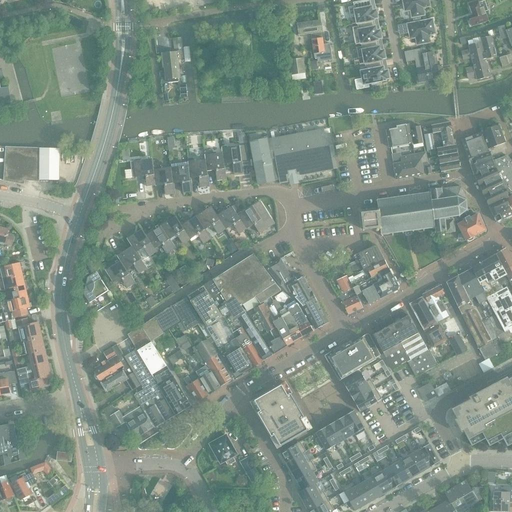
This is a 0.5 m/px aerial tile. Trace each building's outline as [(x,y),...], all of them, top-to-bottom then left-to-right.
[(355,17),(356,23),(374,20),(373,19),(377,18),(376,11),(372,11),(369,0),(366,0),(352,3),(353,7),(348,8),(350,18),(355,17)] [(428,0),(402,0),(405,11),(410,10),(412,18),(424,15),(422,8),(429,7),(428,0)] [(486,2),(493,0),(476,0),(478,4),(469,6),(472,16),(467,17),(469,22),(468,23),(469,27),(487,21),(484,12),(487,11),(484,2),(486,1),(486,2)] [(352,28),(355,44),(378,40),(377,39),(381,38),(380,31),(376,31),(374,20),(356,23),(357,27),(352,28)] [(432,20),(407,25),(410,39),(415,38),(417,45),(429,43),(428,35),(435,34),(432,20)] [(310,33),(311,37),(316,36),(315,33),(321,32),(320,22),(297,25),(299,35),(310,33)] [(493,36),(491,37),(491,40),(498,38),(497,35),(499,34),(500,38),(506,36),(511,49),(511,28),(504,31),(503,28),(497,29),(498,30),(492,32),(493,36)] [(324,53),(321,32),(315,33),(316,36),(311,37),(313,54),(324,53)] [(461,52),(462,56),(494,49),(491,40),(491,37),(480,39),(481,43),(477,43),(476,40),(467,42),(469,50),(461,52)] [(363,57),(364,64),(381,60),(381,59),(385,59),(383,51),(380,52),(378,40),(355,44),(355,45),(360,44),(361,47),(356,48),(358,58),(363,57)] [(424,49),(404,53),(406,62),(414,61),(418,77),(416,78),(417,85),(428,83),(427,81),(439,79),(436,65),(435,65),(432,52),(425,54),(424,49)] [(471,58),(473,68),(486,64),(485,61),(487,60),(496,58),(494,49),(462,56),(463,60),(471,58)] [(162,60),(164,59),(166,80),(167,80),(168,83),(178,82),(177,79),(179,79),(177,58),(180,58),(179,51),(162,53),(162,60)] [(502,68),(511,65),(511,64),(509,55),(499,58),(502,68)] [(306,79),(305,74),(303,58),(288,60),(290,76),(292,76),(293,81),(306,79)] [(384,72),(381,60),(364,64),(365,67),(360,68),(362,79),(367,78),(368,84),(371,83),(372,85),(378,84),(378,82),(385,81),(385,79),(389,79),(387,71),(384,72)] [(486,64),(473,68),(465,70),(467,79),(475,77),(476,81),(489,78),(486,64)] [(0,103),(11,102),(8,83),(0,84),(0,81),(0,103)] [(184,85),(179,85),(181,98),(185,98),(188,97),(186,85),(184,85)] [(432,134),(440,132),(452,130),(450,122),(431,126),(432,134)] [(389,149),(412,144),(409,129),(409,128),(408,125),(400,126),(401,128),(386,131),(389,149)] [(420,126),(409,128),(409,129),(412,144),(412,145),(423,143),(420,126)] [(481,132),(482,133),(487,150),(488,150),(489,150),(504,144),(498,126),(481,132)] [(266,139),(250,142),(258,185),(274,182),(273,181),(279,180),(279,184),(290,182),(289,180),(296,179),(296,181),(298,180),(301,180),(300,174),(318,170),(318,172),(336,168),(334,158),(333,150),(330,135),(330,134),(329,128),(322,129),(288,136),(266,140),(266,139)] [(440,132),(443,147),(455,145),(452,130),(440,132)] [(238,133),(239,144),(247,143),(247,140),(244,133),(238,133)] [(498,226),(511,216),(511,213),(505,199),(508,198),(506,195),(507,195),(495,169),(488,150),(487,150),(482,133),(462,141),(474,177),(498,226)] [(437,149),(438,156),(456,153),(455,145),(443,147),(437,149)] [(221,149),(222,153),(223,165),(232,164),(233,174),(242,173),(241,162),(247,161),(246,146),(239,147),(221,149)] [(16,180),(36,182),(37,148),(6,148),(5,148),(2,181),(16,183),(16,180)] [(60,149),(37,148),(36,182),(39,182),(40,181),(60,181),(60,149)] [(204,156),(205,159),(206,172),(215,171),(216,181),(225,180),(223,165),(222,153),(216,154),(215,150),(204,151),(205,156),(204,156)] [(511,166),(504,157),(493,161),(489,150),(488,150),(495,169),(507,195),(506,195),(508,198),(505,199),(511,213),(511,166)] [(425,174),(431,173),(430,167),(428,167),(427,163),(425,153),(400,158),(401,163),(393,165),(396,181),(423,175),(422,169),(424,169),(425,174)] [(438,156),(440,164),(458,161),(456,153),(438,156)] [(155,186),(153,170),(152,159),(130,162),(131,170),(125,170),(125,178),(145,176),(146,187),(155,186)] [(187,161),(187,163),(188,166),(189,179),(198,178),(199,188),(208,187),(206,172),(205,159),(187,161)] [(460,169),(458,161),(440,164),(441,173),(460,169)] [(170,165),(170,168),(172,184),(181,183),(182,194),(191,193),(189,179),(188,166),(187,163),(170,165)] [(170,168),(153,170),(155,186),(164,185),(165,196),(173,195),(172,184),(170,168)] [(474,235),(480,232),(485,230),(477,215),(474,216),(471,210),(468,210),(468,209),(467,210),(466,202),(467,200),(467,199),(466,199),(460,187),(441,189),(442,188),(441,187),(439,189),(430,190),(428,188),(427,189),(428,190),(428,191),(428,193),(419,194),(419,192),(417,192),(418,194),(409,195),(409,193),(407,193),(407,196),(399,197),(398,195),(397,195),(397,197),(388,198),(388,196),(386,196),(387,198),(378,199),(378,197),(376,197),(376,200),(374,200),(374,202),(376,202),(377,208),(372,209),(372,208),(370,208),(370,209),(366,210),(366,208),(365,209),(365,210),(361,210),(361,209),(359,209),(359,211),(360,211),(361,215),(359,215),(360,223),(362,223),(362,227),(361,227),(361,229),(363,229),(363,228),(367,227),(367,228),(369,228),(369,227),(373,227),(373,228),(374,230),(377,229),(378,228),(378,227),(380,227),(381,233),(379,233),(379,234),(381,234),(381,237),(383,237),(382,234),(392,233),(392,235),(393,235),(393,233),(402,232),(402,234),(403,234),(403,232),(405,231),(405,236),(411,235),(410,231),(412,231),(412,233),(414,232),(414,230),(422,229),(423,231),(424,231),(424,229),(432,228),(432,230),(434,230),(434,232),(433,232),(433,233),(434,234),(435,232),(444,231),(446,233),(452,232),(451,220),(459,216),(458,215),(462,213),(465,218),(460,220),(461,222),(457,224),(461,232),(462,233),(459,235),(458,237),(460,241),(462,241),(466,240),(467,240),(470,241),(473,239),(473,237),(475,236),(474,235)] [(258,202),(237,216),(245,229),(253,224),(258,232),(259,234),(273,224),(258,202)] [(210,207),(195,217),(204,230),(211,225),(216,233),(217,234),(225,229),(216,216),(210,207)] [(230,207),(216,216),(225,229),(232,225),(237,233),(238,234),(240,232),(245,229),(237,216),(230,207)] [(174,217),(159,227),(167,239),(168,239),(175,234),(182,245),(189,240),(180,227),(174,217)] [(195,217),(180,227),(189,240),(197,235),(203,244),(210,239),(205,232),(204,230),(195,217)] [(0,242),(11,246),(13,237),(7,236),(9,230),(0,227),(0,242)] [(159,227),(145,237),(153,249),(153,248),(160,244),(166,253),(174,248),(168,239),(167,239),(159,227)] [(131,247),(130,247),(140,262),(155,252),(153,248),(153,249),(145,237),(142,233),(140,229),(135,232),(125,239),(131,247)] [(362,270),(384,260),(376,246),(353,256),(356,261),(349,264),(351,272),(362,269),(362,270)] [(119,262),(125,271),(132,266),(138,275),(145,269),(140,262),(130,247),(116,257),(119,262)] [(511,260),(505,248),(490,257),(500,275),(490,281),(506,312),(496,317),(505,332),(511,328),(511,260)] [(213,281),(203,287),(218,310),(228,304),(233,311),(241,306),(256,297),(260,304),(281,291),(253,255),(213,281)] [(495,315),(496,317),(506,312),(490,281),(500,275),(490,257),(472,269),(495,315)] [(280,286),(288,294),(290,293),(303,306),(316,330),(328,323),(316,302),(317,302),(312,292),(311,293),(303,277),(296,281),(294,278),(291,280),(280,259),(265,267),(280,286)] [(389,269),(384,260),(362,270),(363,272),(365,276),(361,279),(365,281),(389,269)] [(134,284),(125,271),(119,262),(104,272),(113,285),(121,280),(126,289),(134,284)] [(0,268),(2,279),(22,275),(19,264),(0,268)] [(182,275),(186,285),(194,280),(185,266),(179,269),(183,275),(182,275)] [(389,269),(365,281),(361,279),(350,284),(352,289),(354,293),(355,293),(356,295),(357,295),(363,293),(369,305),(380,299),(380,300),(398,291),(398,287),(389,269)] [(472,269),(458,277),(462,286),(463,286),(482,322),(495,315),(472,269)] [(352,276),(347,278),(350,284),(361,279),(365,276),(363,272),(353,277),(352,276)] [(89,303),(107,291),(95,273),(87,278),(83,295),(89,303)] [(5,291),(9,290),(9,289),(24,285),(22,275),(2,279),(5,291)] [(344,293),(352,289),(350,284),(347,278),(346,276),(337,281),(344,293)] [(492,342),(482,322),(463,286),(462,286),(458,277),(446,283),(452,295),(485,361),(504,351),(498,339),(492,342)] [(9,289),(9,290),(12,300),(27,297),(24,285),(9,289)] [(423,295),(424,297),(437,322),(440,326),(445,323),(446,321),(445,319),(449,317),(450,320),(456,317),(445,294),(440,286),(423,295)] [(170,287),(165,290),(168,295),(173,292),(170,287)] [(252,368),(240,348),(241,348),(232,334),(223,318),(218,310),(203,287),(187,296),(207,328),(206,329),(236,378),(252,368)] [(363,308),(357,295),(356,295),(355,293),(354,293),(341,300),(348,315),(363,308)] [(152,296),(146,300),(150,307),(158,302),(157,300),(155,301),(152,296)] [(0,324),(5,323),(14,321),(14,318),(27,315),(26,310),(30,309),(27,297),(12,300),(7,301),(9,312),(0,314),(0,324)] [(448,340),(437,322),(424,297),(409,305),(433,348),(448,340)] [(185,298),(154,318),(153,319),(162,333),(181,322),(185,330),(199,322),(185,298)] [(286,332),(294,343),(303,338),(296,327),(297,327),(292,318),(301,312),(297,305),(296,305),(294,302),(286,307),(286,308),(283,310),(276,300),(272,303),(281,319),(289,331),(286,332)] [(228,304),(218,310),(223,318),(232,334),(243,327),(233,311),(228,304)] [(253,323),(255,326),(261,322),(270,317),(264,304),(254,310),(256,314),(251,317),(254,322),(253,323)] [(257,331),(241,306),(233,311),(243,327),(248,335),(264,361),(272,356),(257,331)] [(303,338),(313,332),(301,312),(292,318),(297,327),(296,327),(303,338)] [(406,313),(389,322),(401,343),(418,334),(406,313)] [(265,329),(267,333),(276,328),(276,327),(270,317),(261,322),(262,325),(257,327),(260,332),(265,329)] [(134,347),(136,350),(151,342),(163,335),(153,319),(127,335),(132,342),(134,347)] [(279,325),(276,327),(276,328),(288,347),(294,343),(286,332),(289,331),(281,319),(277,321),(279,325)] [(21,343),(23,342),(41,338),(38,323),(28,326),(27,320),(14,323),(14,321),(5,323),(7,330),(16,328),(16,329),(18,329),(21,343)] [(392,370),(407,363),(410,361),(401,343),(389,322),(371,332),(392,370)] [(463,331),(459,323),(454,326),(455,328),(446,332),(449,338),(463,331)] [(253,368),(263,361),(243,327),(232,334),(241,348),(253,368)] [(274,355),(288,347),(276,328),(267,333),(268,334),(270,332),(275,340),(271,343),(273,346),(270,348),(274,355)] [(180,347),(188,342),(184,335),(175,340),(180,347)] [(457,356),(468,351),(459,335),(448,340),(457,356)] [(341,380),(361,369),(376,360),(375,359),(380,356),(369,337),(358,342),(357,341),(331,356),(330,360),(341,380)] [(26,355),(29,354),(44,350),(41,338),(23,342),(22,344),(24,353),(26,355)] [(136,350),(157,385),(175,416),(185,410),(167,380),(160,384),(155,374),(167,367),(151,342),(136,350)] [(197,345),(192,348),(194,351),(193,353),(196,354),(201,362),(201,365),(204,366),(208,373),(211,371),(220,388),(231,381),(208,342),(198,348),(197,345)] [(99,379),(101,382),(129,365),(125,357),(124,358),(117,345),(103,353),(109,364),(95,372),(96,374),(95,377),(97,379),(99,379)] [(29,354),(32,366),(47,362),(44,350),(29,354)] [(125,357),(129,365),(141,386),(143,390),(134,396),(136,400),(153,428),(154,429),(175,416),(157,385),(136,350),(125,357)] [(180,351),(174,355),(177,360),(184,356),(180,351)] [(429,351),(410,361),(407,363),(415,377),(437,365),(429,351)] [(51,377),(47,362),(32,366),(16,370),(20,385),(29,383),(31,390),(47,386),(45,378),(51,377)] [(133,391),(141,386),(129,365),(101,382),(107,392),(126,381),(133,391)] [(204,375),(199,378),(209,395),(220,388),(211,371),(208,373),(204,375)] [(0,395),(9,394),(8,385),(16,384),(13,372),(0,374),(0,395)] [(360,372),(343,382),(349,392),(366,382),(360,372)] [(444,374),(443,377),(444,380),(447,381),(450,379),(451,376),(450,373),(447,372),(444,374)] [(457,419),(465,434),(471,446),(485,439),(489,446),(503,439),(507,447),(511,443),(511,376),(452,409),(452,410),(455,409),(460,417),(457,419)] [(197,402),(208,396),(198,380),(192,383),(188,377),(183,379),(187,386),(186,387),(190,395),(192,394),(197,402)] [(366,382),(349,392),(354,402),(376,389),(370,379),(366,382)] [(285,382),(249,402),(277,449),(312,428),(285,382)] [(424,403),(437,396),(430,383),(417,390),(424,403)] [(376,389),(354,402),(360,412),(382,399),(376,389)] [(135,439),(153,428),(136,400),(131,403),(135,410),(122,418),(118,411),(110,416),(117,428),(125,423),(135,439)] [(344,416),(354,434),(364,428),(354,410),(344,416)] [(345,439),(354,434),(344,416),(335,422),(345,439)] [(335,445),(345,439),(335,422),(325,427),(335,445)] [(9,458),(18,455),(14,426),(8,427),(8,426),(0,426),(0,455),(9,454),(9,458)] [(335,445),(325,427),(315,433),(318,437),(321,442),(324,448),(326,450),(335,445)] [(232,457),(236,455),(225,436),(216,441),(215,440),(210,443),(211,444),(210,445),(215,454),(213,456),(216,462),(219,461),(220,463),(224,461),(227,467),(235,462),(232,457)] [(300,442),(280,454),(286,463),(306,452),(300,442)] [(439,462),(429,444),(419,450),(430,468),(439,462)] [(306,452),(286,463),(291,472),(311,461),(314,459),(309,450),(306,452)] [(430,468),(419,450),(410,455),(420,473),(430,468)] [(74,459),(74,454),(57,453),(56,462),(71,463),(72,459),(74,459)] [(420,473),(410,455),(401,461),(411,478),(420,473)] [(253,486),(261,482),(248,458),(240,463),(246,474),(247,473),(253,486)] [(311,461),(291,472),(296,482),(316,470),(311,461)] [(411,478),(401,461),(391,466),(402,484),(411,478)] [(46,462),(30,468),(32,475),(43,471),(47,475),(53,471),(46,462)] [(402,484),(391,466),(382,471),(392,489),(402,484)] [(316,470),(296,482),(302,491),(318,482),(312,473),(317,470),(316,470)] [(392,489),(382,471),(373,477),(383,495),(392,489)] [(28,487),(35,484),(30,474),(11,484),(20,501),(22,500),(23,500),(26,499),(26,498),(32,495),(28,487)] [(363,482),(374,500),(383,495),(373,477),(363,482)] [(302,491),(298,493),(303,503),(323,491),(325,490),(320,481),(318,482),(302,491)] [(466,481),(444,493),(448,500),(455,511),(468,511),(469,511),(468,509),(478,502),(466,481)] [(0,484),(0,501),(6,500),(7,501),(8,501),(12,500),(12,499),(12,497),(14,497),(8,482),(0,484)] [(374,500),(363,482),(354,488),(364,505),(374,500)] [(352,506),(355,511),(364,505),(354,488),(344,493),(346,496),(349,501),(352,506)] [(508,511),(509,502),(511,502),(511,488),(501,488),(501,492),(493,492),(493,511),(508,511)] [(323,491),(303,503),(308,511),(328,501),(323,491)] [(448,500),(428,511),(455,511),(448,500)] [(328,501),(308,511),(330,511),(334,510),(328,501)]
